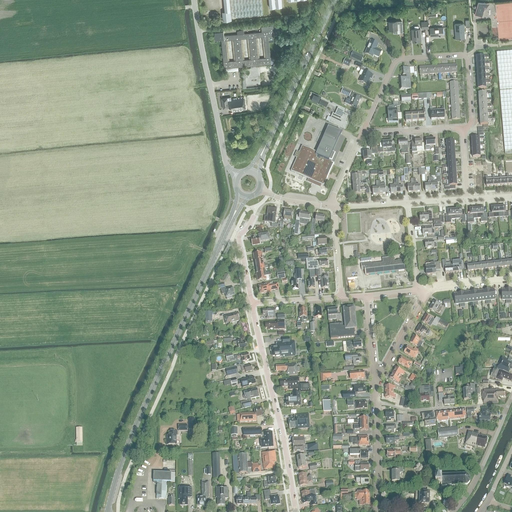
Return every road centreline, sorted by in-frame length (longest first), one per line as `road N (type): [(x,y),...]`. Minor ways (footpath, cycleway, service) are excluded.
road 1 (secondary): [(106,511),(123,451),(243,196)]
road 2 (residential): [(294,511),(251,302)]
road 3 (secondary): [(253,173),(333,0)]
road 4 (tertiary): [(193,0),(223,155),(238,176)]
road 5 (residential): [(362,132),(397,59),(465,56)]
road 6 (residential): [(507,407),(415,411),(375,401)]
